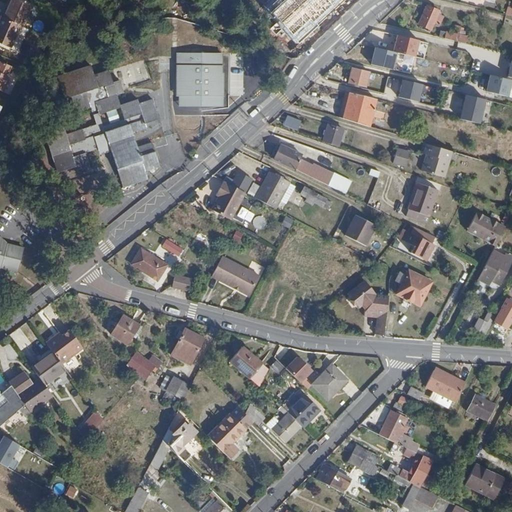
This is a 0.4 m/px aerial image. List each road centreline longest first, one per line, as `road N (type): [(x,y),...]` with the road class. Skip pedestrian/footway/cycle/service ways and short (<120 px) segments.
road 1 (tertiary): [(82,266),(209,164),(383,0)]
road 2 (residential): [(408,348),(299,339),(130,295),(82,266)]
road 3 (residential): [(258,511),(405,361),(408,348)]
